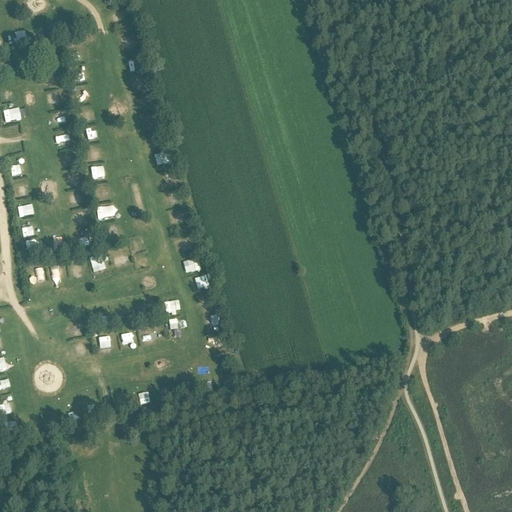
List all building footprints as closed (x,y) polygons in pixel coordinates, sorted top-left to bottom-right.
[(124,8),(113,9),(114,23),(125,21),(124,8)] [(41,26),(33,28),(35,39),(43,37),(41,26)] [(100,149),(85,150),(86,162),(101,160),(100,149)] [(98,203),(109,200),(107,190),(96,192),(98,203)] [(183,208),(171,209),(172,222),(184,221),(183,208)] [(99,211),(102,221),(108,220),(105,209),(99,211)] [(187,239),(173,242),(175,255),(189,252),(187,239)] [(193,279),(196,290),(205,288),(203,277),(193,279)] [(148,323),(148,336),(158,335),(157,323),(148,323)] [(210,347),(221,343),(217,334),(206,338),(210,347)]
